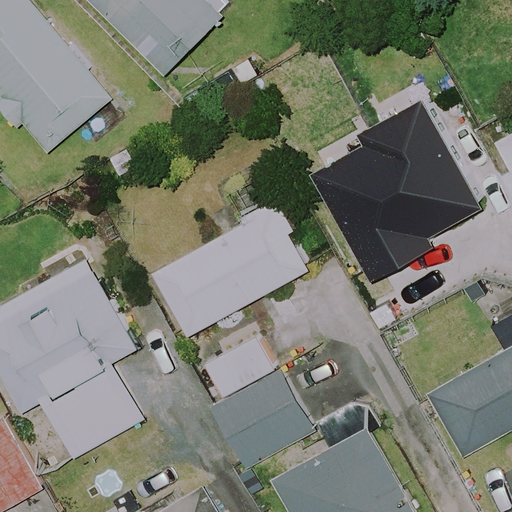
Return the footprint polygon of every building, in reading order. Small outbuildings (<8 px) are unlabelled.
[(0,95),(0,105),(17,126),(24,121),(49,151),(111,99),(28,0),(0,0),(0,92),(1,94),(0,95)] [(91,0),(165,74),(225,14),(211,0),(91,0)] [(511,197),(511,129),(483,144),(511,197)] [(313,267),(278,203),(154,271),(189,335),(313,267)] [(135,349),(88,260),(0,306),(0,370),(20,409),(42,398),(73,457),(144,420),(113,360),(135,349)] [(314,432),(260,332),(203,363),(223,400),(213,405),(247,468),(314,432)] [(511,344),(430,390),(464,453),(511,426),(511,344)] [(0,510),(43,486),(3,417),(0,418),(0,510)] [(410,511),(368,429),(275,477),(293,511),(410,511)] [(214,511),(204,492),(166,511),(214,511)]
